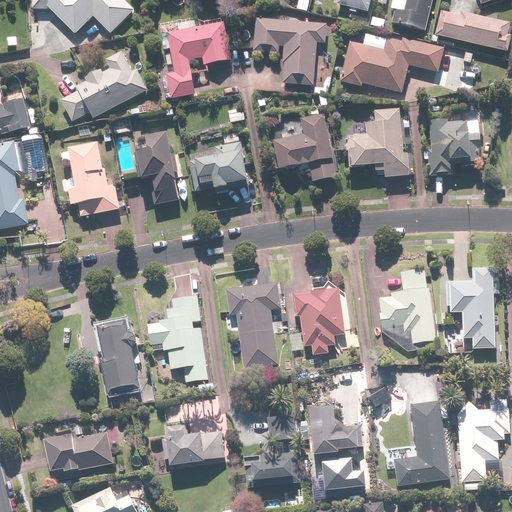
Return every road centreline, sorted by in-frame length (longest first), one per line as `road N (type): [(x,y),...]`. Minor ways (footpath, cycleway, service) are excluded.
road 1 (residential): [(73,272),(263,234),(511,219)]
road 2 (unknown): [(349,225),(370,389)]
road 3 (unknown): [(199,247),(224,407)]
